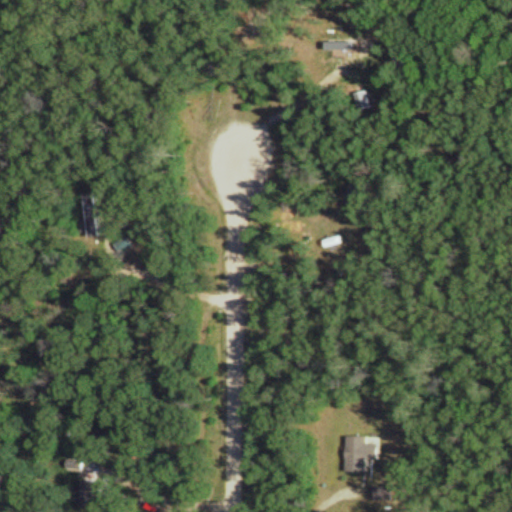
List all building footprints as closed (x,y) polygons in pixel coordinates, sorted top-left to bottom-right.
[(370,105),(370,91),(361,91),(361,105),(370,105)] [(104,200),(90,200),(90,235),(104,235),(104,200)] [(139,243),(131,234),(120,243),(128,252),(139,243)] [(375,435),(354,435),(354,471),(375,471),(375,435)] [(382,497),(398,497),(398,486),(382,486),(382,497)]
